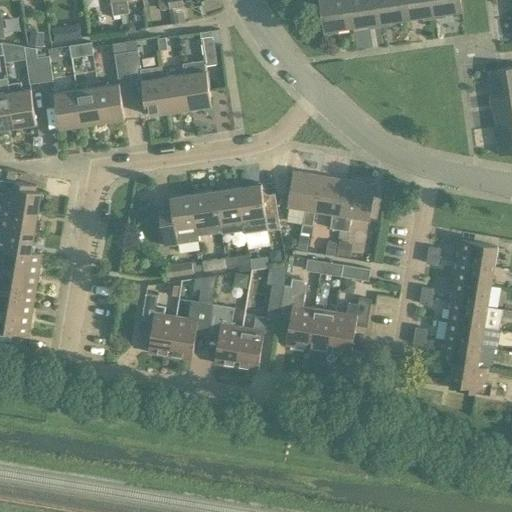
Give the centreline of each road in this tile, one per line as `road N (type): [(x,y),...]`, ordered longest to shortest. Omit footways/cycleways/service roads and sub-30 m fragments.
road 1 (residential): [(258,395),(78,365),(72,335),(94,189),(125,162),(257,146),(317,98)]
road 2 (residential): [(432,171),(393,383)]
road 3 (residential): [(432,171),(365,138),(317,98)]
road 4 (residential): [(317,98),(271,45),(246,0)]
